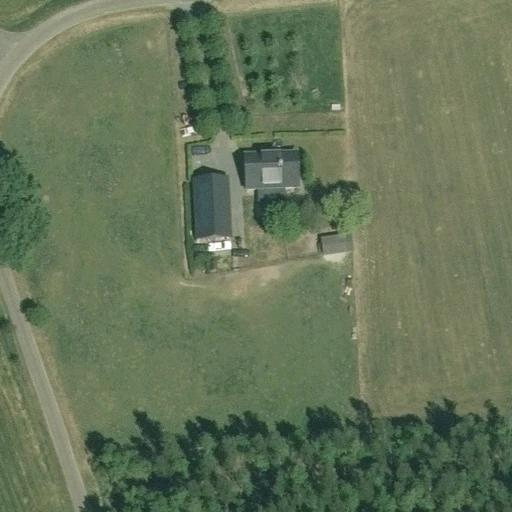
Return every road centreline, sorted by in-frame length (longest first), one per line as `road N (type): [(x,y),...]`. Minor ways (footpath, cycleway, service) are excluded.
road 1 (unclassified): [(84,511),(0,266)]
road 2 (unclassified): [(0,79),(43,31),(128,0)]
